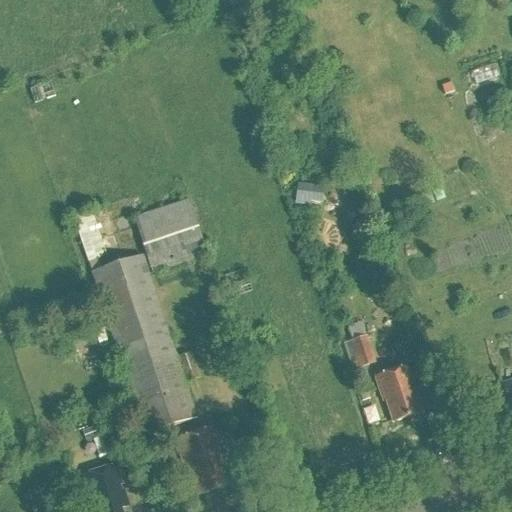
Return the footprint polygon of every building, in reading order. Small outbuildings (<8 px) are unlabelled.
[(473,74),(475,83),(498,78),(496,69),(473,74)] [(133,218),(152,275),(206,256),(188,200),(133,218)] [(141,258),(104,270),(101,262),(103,261),(102,259),(105,258),(90,212),(72,218),(90,275),(145,438),(196,421),(141,258)] [(374,364),(366,338),(350,343),(358,369),(374,364)] [(198,381),(188,348),(176,352),(186,385),(198,381)] [(408,368),(377,379),(385,404),(388,403),(396,424),(423,414),(408,368)] [(511,382),(503,385),(508,402),(511,400),(511,382)] [(214,430),(177,442),(186,469),(190,468),(199,498),(229,488),(219,459),(223,457),(214,430)] [(117,433),(104,438),(109,451),(122,446),(117,433)] [(121,511),(128,508),(116,468),(84,478),(93,508),(96,507),(97,511),(121,511)]
